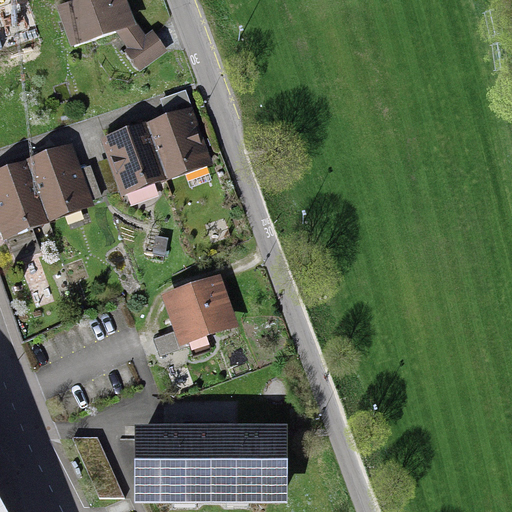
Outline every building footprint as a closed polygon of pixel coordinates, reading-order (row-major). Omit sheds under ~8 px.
[(127,59),(142,79),(169,58),(154,38),(146,44),(138,31),(127,0),(100,0),(60,14),(74,54),(119,38),(130,57),(127,59)] [(193,113),(147,130),(167,183),(213,165),(193,113)] [(123,199),(167,183),(147,130),(103,147),(123,199)] [(73,153),(28,169),(47,223),(93,206),(73,153)] [(29,229),(47,223),(28,169),(0,179),(0,217),(16,262),(38,254),(29,229)] [(213,288),(171,303),(185,344),(227,329),(213,288)] [(135,433),(135,511),(287,511),(287,433),(135,433)] [(98,439),(74,439),(99,498),(124,500),(98,439)]
